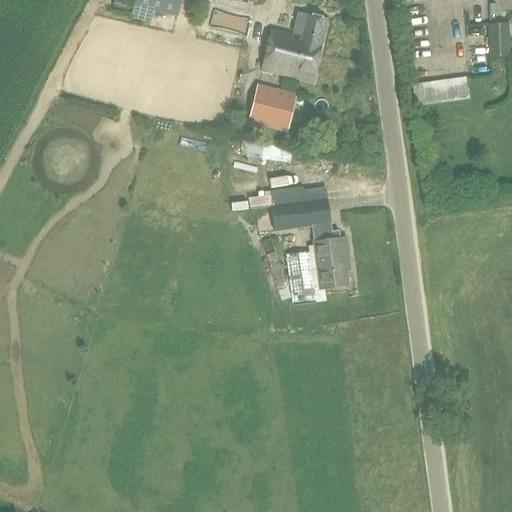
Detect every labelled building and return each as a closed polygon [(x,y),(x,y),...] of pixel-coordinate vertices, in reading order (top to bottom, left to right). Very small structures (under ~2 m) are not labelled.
[(178,17),(181,0),(135,0),(132,19),(151,23),(154,12),(178,17)] [(262,71),(312,83),(328,21),(308,17),(303,39),(272,32),(262,71)] [(509,57),(508,24),(487,24),(488,57),(509,57)] [(421,57),(437,54),(435,42),(419,44),(421,57)] [(287,132),(296,97),(258,87),(250,122),(287,132)] [(250,162),(299,165),(300,149),(251,147),(250,162)] [(270,206),(273,233),(331,227),(325,192),(290,195),(291,202),(270,206)] [(315,243),(316,253),(321,291),(349,287),(346,264),(350,264),(346,239),(315,243)] [(321,291),(316,253),(285,256),(292,305),(315,302),(314,293),(321,291)]
